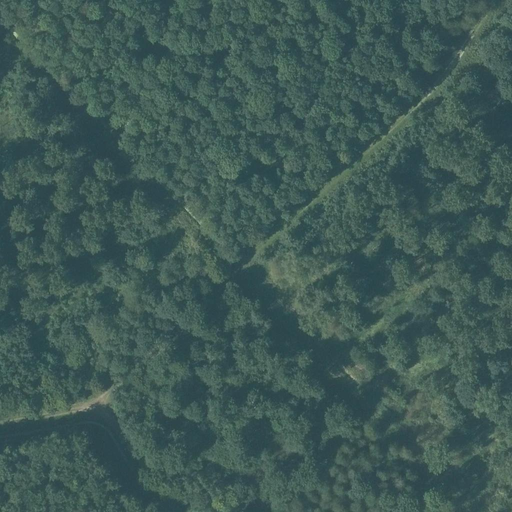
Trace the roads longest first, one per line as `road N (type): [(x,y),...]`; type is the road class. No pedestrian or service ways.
road 1 (track): [(94,423),(98,408),(226,274),(454,64),(495,0)]
road 2 (track): [(180,511),(98,408),(0,424)]
